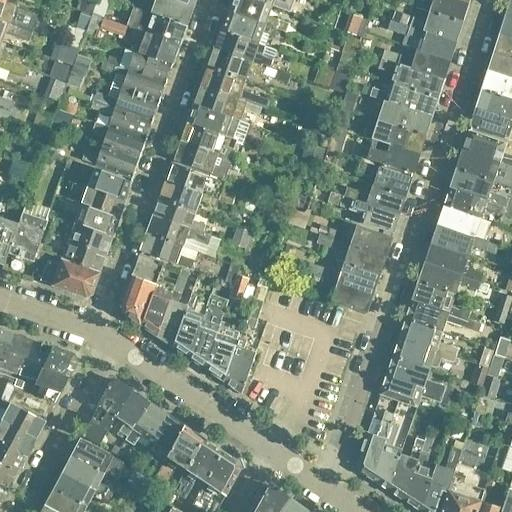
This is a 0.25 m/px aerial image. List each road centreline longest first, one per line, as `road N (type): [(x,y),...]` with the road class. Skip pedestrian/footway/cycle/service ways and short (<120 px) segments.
road 1 (residential): [(318,482),(339,451),(488,0)]
road 2 (residential): [(94,334),(213,0)]
road 3 (residential): [(19,511),(112,343)]
road 4 (residential): [(269,449),(112,343)]
